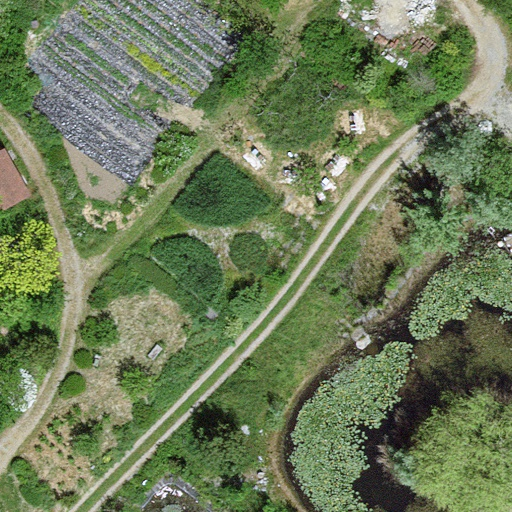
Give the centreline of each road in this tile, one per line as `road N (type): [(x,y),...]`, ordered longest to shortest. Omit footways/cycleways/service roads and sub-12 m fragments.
road 1 (track): [(80,511),(296,287),(381,170),(489,81),(495,37),(466,0)]
road 2 (track): [(0,111),(25,140),(63,223),(73,307),(58,377),(38,420),(0,468)]
